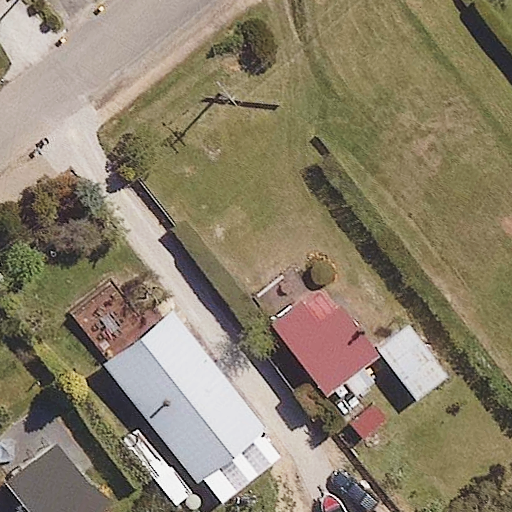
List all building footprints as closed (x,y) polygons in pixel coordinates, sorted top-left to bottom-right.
[(265,315),(320,388),(328,383),(340,400),(373,375),(360,359),(375,348),(334,295),(312,312),(298,293),(305,288),(292,271),(260,294),(272,310),(265,315)] [(166,304),(97,356),(192,482),(198,477),(215,499),(277,451),(166,304)] [(443,371),(404,321),(373,346),(412,395),(443,371)] [(320,405),(294,419),(314,453),(339,439),(320,405)] [(145,469),(173,502),(179,497),(180,498),(180,500),(180,502),(181,504),(182,506),(183,508),(184,509),(186,510),(188,511),(190,511),(192,511),(194,510),(196,509),(197,508),(199,506),(200,505),(200,503),(201,501),(200,499),(200,497),(199,495),(198,493),(196,492),(194,491),(193,490),(191,490),(189,490),(188,490),(131,422),(102,446),(131,480),(145,469)] [(46,441),(0,482),(0,483),(13,497),(5,505),(12,511),(94,511),(104,504),(46,441)]
